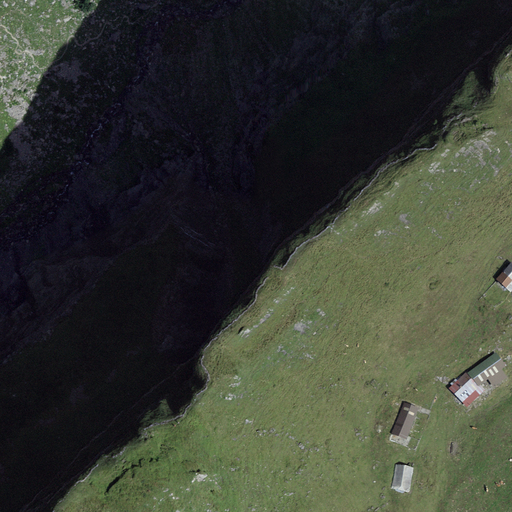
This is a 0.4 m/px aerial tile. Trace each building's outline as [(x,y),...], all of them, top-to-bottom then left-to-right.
[(511,291),(511,289),(511,264),(498,278),(511,291)] [(505,378),(500,370),(506,365),(504,363),(502,364),(495,355),(468,374),(479,385),(488,378),(494,386),(505,378)] [(479,385),(468,374),(468,373),(458,382),(456,380),(451,384),(453,387),(451,389),(467,406),(483,390),(479,385)] [(417,410),(404,405),(393,434),(406,438),(417,410)] [(412,468),(397,465),(393,488),(407,491),(412,468)]
